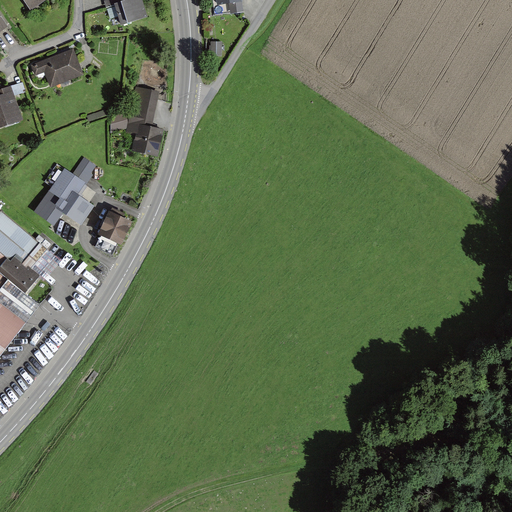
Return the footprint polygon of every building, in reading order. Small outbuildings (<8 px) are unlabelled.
[(47,0),(23,0),(31,11),(47,0)] [(147,17),(143,0),(128,0),(127,0),(126,0),(103,0),(106,9),(118,6),(122,24),(147,17)] [(243,0),(213,0),(216,16),(245,12),(243,0)] [(0,34),(8,29),(0,16),(0,34)] [(120,46),(109,44),(108,55),(118,56),(120,46)] [(85,76),(75,49),(33,65),(38,79),(46,76),(51,89),(85,76)] [(158,158),(163,133),(151,130),(159,95),(139,90),(132,107),(130,117),(129,120),(126,114),(111,120),(111,134),(127,130),(126,135),(135,138),(133,152),(158,158)] [(0,127),(22,121),(13,92),(0,96),(0,127)] [(98,166),(85,157),(76,171),(89,180),(98,166)] [(73,242),(97,205),(81,195),(88,184),(64,168),(37,210),(55,222),(51,228),(73,242)] [(122,244),(131,221),(108,211),(99,234),(122,244)] [(0,354),(41,305),(32,297),(61,263),(0,212),(0,354)]
